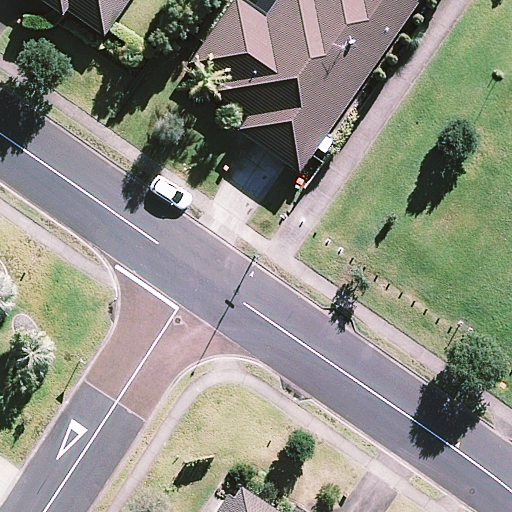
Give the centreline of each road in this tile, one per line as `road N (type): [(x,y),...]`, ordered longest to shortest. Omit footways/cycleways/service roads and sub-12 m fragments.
road 1 (residential): [(200,274),(511,492)]
road 2 (residential): [(43,511),(200,274)]
road 3 (residential): [(0,138),(200,274)]
